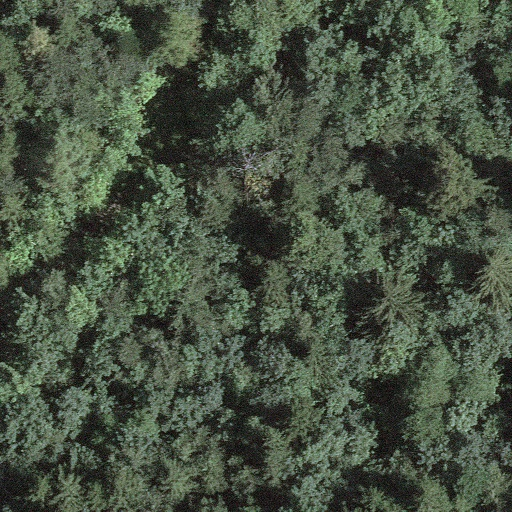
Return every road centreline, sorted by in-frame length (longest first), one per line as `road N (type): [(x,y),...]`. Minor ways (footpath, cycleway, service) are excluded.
road 1 (track): [(143,163),(268,84),(342,0)]
road 2 (track): [(0,313),(83,236),(143,163)]
road 3 (track): [(143,163),(219,0)]
